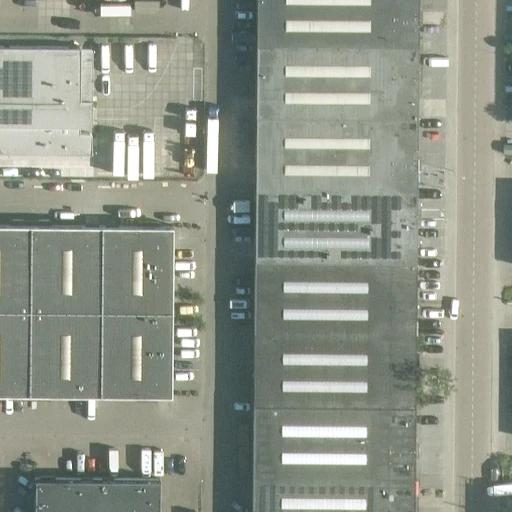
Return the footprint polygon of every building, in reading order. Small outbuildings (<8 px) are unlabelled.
[(256,0),(255,115),(251,511),(412,511),(416,116),(417,75),(417,44),(418,21),(417,0),(256,0)] [(79,101),(80,49),(0,48),(0,153),(91,155),(91,136),(90,134),(80,133),(80,126),(90,126),(91,123),(92,101),(79,101)] [(174,160),(128,160),(128,180),(174,180),(174,160)] [(0,394),(171,396),(172,311),(173,226),(0,224),(0,394)] [(158,511),(158,480),(38,479),(34,479),(33,511),(158,511)]
